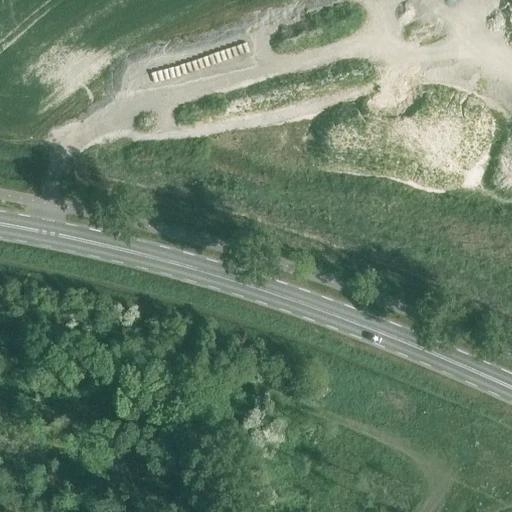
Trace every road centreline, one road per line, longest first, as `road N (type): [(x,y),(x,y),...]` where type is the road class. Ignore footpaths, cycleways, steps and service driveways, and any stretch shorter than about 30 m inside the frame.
road 1 (primary): [(511,389),(411,342),(199,267),(0,220)]
road 2 (primary): [(0,145),(95,145),(242,111),(474,37)]
road 3 (primary): [(453,0),(0,127)]
